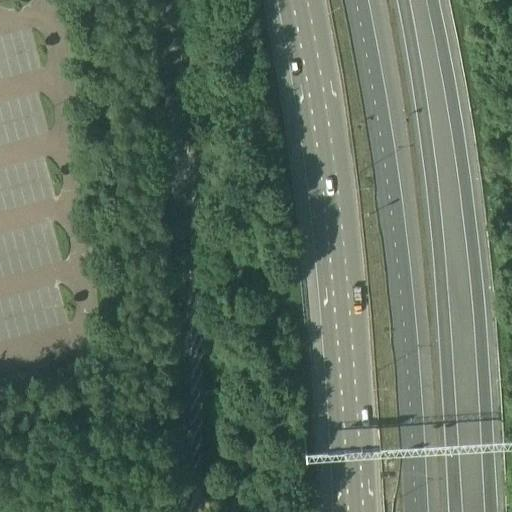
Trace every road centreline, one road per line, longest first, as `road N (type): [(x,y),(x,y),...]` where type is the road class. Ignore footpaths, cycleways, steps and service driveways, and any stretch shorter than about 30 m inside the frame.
road 1 (motorway): [(490,511),(471,222),(432,0)]
road 2 (motorway): [(413,511),(398,268),(356,0)]
road 3 (motorway): [(300,0),(337,243),(353,511)]
road 4 (motorway): [(454,511),(444,298),(403,0)]
road 5 (trunk): [(166,0),(183,310),(182,511)]
